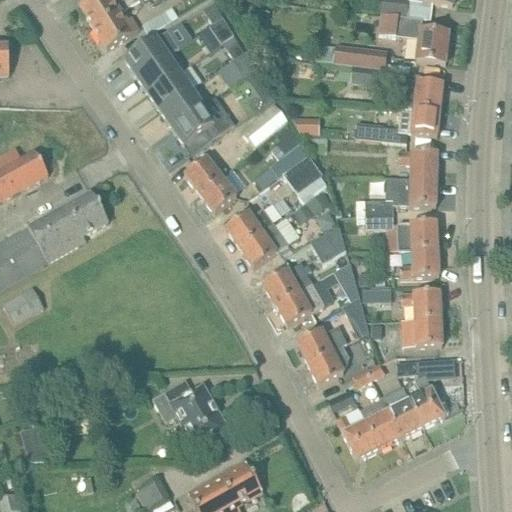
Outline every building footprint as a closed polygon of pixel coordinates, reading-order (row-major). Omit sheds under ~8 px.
[(92,0),(79,8),(93,31),(120,14),(115,5),(123,0),(92,0)] [(364,0),(363,13),(379,15),(379,16),(406,19),(407,3),(452,9),(453,0),(364,0)] [(214,8),(204,14),(213,28),(223,22),(214,8)] [(127,25),(120,14),(93,31),(106,53),(138,34),(131,23),(127,25)] [(148,38),(171,23),(165,14),(142,28),(148,38)] [(380,18),(378,37),(400,39),(418,41),(415,64),(425,66),(445,68),(446,62),(449,61),(450,51),(447,49),(449,38),(421,34),(422,23),(402,21),(380,18)] [(221,47),(222,46),(233,39),(223,22),(213,28),(210,30),(221,47)] [(265,24),(251,22),(250,38),(264,40),(265,26),(265,24)] [(124,63),(136,80),(167,59),(178,51),(167,35),(155,42),(124,63)] [(222,46),(234,63),(244,57),(233,39),(222,46)] [(0,79),(8,79),(8,45),(0,45),(0,79)] [(341,68),(384,72),(386,54),(335,49),(335,50),(318,49),(316,65),(341,68)] [(285,54),(259,52),(261,60),(284,62),(285,54)] [(249,53),(244,57),(234,63),(233,64),(244,81),(259,70),(249,53)] [(178,76),(167,59),(136,80),(148,97),(178,76)] [(277,63),(276,71),(288,73),(289,65),(277,63)] [(303,65),(302,74),(315,75),(315,66),(303,65)] [(382,90),(384,72),(341,68),(340,81),(350,83),(349,86),(382,90)] [(178,76),(148,97),(160,114),(190,93),(178,76)] [(393,109),(400,109),(440,113),(443,87),(396,82),(393,109)] [(270,91),(258,99),(265,108),(276,100),(270,91)] [(190,93),(160,114),(171,131),(202,110),(190,93)] [(202,110),(171,131),(183,148),(205,133),(212,144),(231,131),(234,129),(215,101),(202,110)] [(295,105),(279,105),(287,118),(295,105)] [(274,107),(239,135),(253,151),(287,124),(274,107)] [(407,138),(417,139),(437,141),(440,113),(400,109),(398,132),(382,130),(382,128),(350,126),(346,132),(345,142),(355,142),(406,147),(407,138)] [(285,164),(303,150),(291,135),(273,149),(285,164)] [(310,141),(309,156),(326,156),(327,141),(310,141)] [(0,205),(30,189),(48,179),(34,155),(20,162),(15,153),(0,161),(0,205)] [(410,183),(436,183),(437,156),(397,156),(397,167),(410,167),(410,183)] [(199,198),(221,180),(206,161),(184,179),(199,198)] [(328,189),(321,180),(307,161),(282,179),(303,207),(328,189)] [(237,200),(221,180),(199,198),(214,217),(237,200)] [(436,183),(410,183),(397,182),(386,182),(386,204),(356,204),(356,219),(364,219),(393,219),(393,209),(396,209),(396,210),(435,211),(436,183)] [(91,196),(28,230),(48,266),(85,245),(82,240),(107,226),(91,196)] [(314,220),(332,208),(324,196),(306,207),(314,220)] [(305,207),(293,215),(301,227),(312,219),(305,207)] [(239,252),(273,228),(262,212),(252,220),(249,215),(225,232),(239,252)] [(364,219),(364,227),(364,228),(364,232),(386,232),(393,232),(393,229),(393,219),(364,219)] [(416,227),(396,228),(396,229),(398,254),(410,254),(437,252),(436,226),(416,227)] [(287,248),(273,228),(239,252),(253,272),(287,248)] [(0,292),(48,266),(28,230),(0,245),(0,292)] [(310,246),(323,267),(346,254),(338,230),(310,246)] [(438,280),(437,252),(410,254),(410,270),(398,270),(399,282),(438,280)] [(349,265),(356,269),(361,261),(354,257),(349,265)] [(301,267),(297,269),(288,275),(287,273),(263,288),(275,309),(312,288),(306,278),(311,275),(308,269),(304,272),(301,267)] [(350,267),(333,277),(350,307),(359,302),(350,267)] [(358,289),(373,288),(372,276),(358,277),(358,289)] [(312,288),(275,309),(287,330),(304,321),(312,316),(324,309),(318,300),(312,288)] [(31,290),(1,308),(14,329),(44,312),(31,290)] [(391,292),(379,293),(379,307),(392,306),(391,292)] [(414,324),(440,323),(439,296),(400,298),(400,310),(413,309),(414,324)] [(350,307),(343,310),(349,322),(363,316),(359,302),(350,307)] [(442,350),(440,323),(414,324),(401,324),(402,352),(442,350)] [(381,329),(371,329),(371,342),(381,342),(381,329)] [(307,368),(342,350),(342,349),(346,347),(337,331),(322,339),(320,334),(296,346),(307,368)] [(342,350),(307,368),(318,390),(342,378),(339,373),(346,369),(348,361),(342,350)] [(372,361),(361,366),(365,375),(366,375),(376,370),(372,361)] [(395,367),(396,379),(417,378),(416,366),(395,367)] [(376,370),(366,375),(371,383),(385,376),(380,368),(376,370)] [(357,390),(371,383),(366,375),(365,375),(352,381),(357,390)] [(420,396),(407,403),(422,432),(445,421),(425,380),(414,385),(420,396)] [(192,397),(185,385),(152,403),(165,427),(177,420),(195,451),(197,449),(199,452),(212,445),(210,442),(226,433),(217,416),(214,418),(209,409),(211,407),(202,391),(192,397)] [(381,405),(400,443),(422,432),(407,403),(402,392),(380,402),(381,405)] [(347,395),(328,404),(333,415),(352,406),(347,395)] [(381,405),(359,416),(378,454),(400,443),(381,405)] [(378,454),(359,416),(358,413),(336,424),(356,465),(378,454)] [(48,465),(37,431),(19,436),(28,466),(48,465)] [(194,511),(238,511),(237,510),(262,496),(246,467),(187,500),(194,511)] [(158,481),(135,494),(145,511),(150,511),(169,502),(158,481)] [(20,511),(16,496),(0,500),(0,511),(20,511)]
